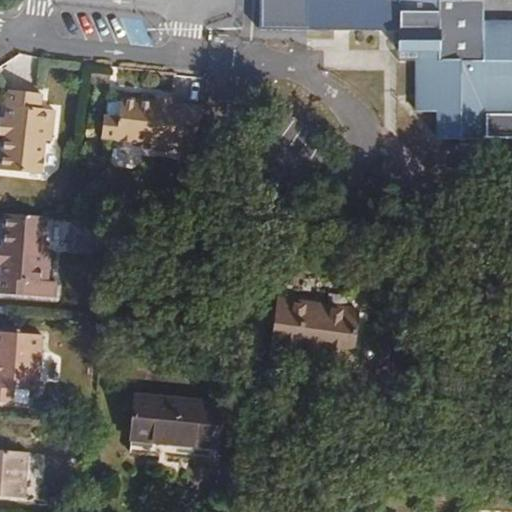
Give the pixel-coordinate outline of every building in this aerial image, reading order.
[(463,0),(263,0),(263,29),(401,32),(401,52),(419,52),(418,62),(418,112),(439,112),(439,141),(485,141),(485,113),(511,113),(511,22),(485,23),(463,0)] [(485,23),(485,0),(463,0),(485,23)] [(418,62),(419,52),(401,52),(404,66),(418,62)] [(55,150),(57,116),(45,115),(46,100),(12,96),(9,127),(11,127),(9,144),(7,144),(3,178),(45,182),(48,149),(55,150)] [(198,170),(205,112),(174,109),(174,113),(157,111),(157,107),(123,104),(121,124),(106,122),(104,144),(153,149),(152,156),(185,159),(184,168),(198,170)] [(158,104),(157,107),(157,111),(174,113),(174,109),(174,105),(158,104)] [(9,144),(11,127),(9,127),(3,127),(2,143),(7,144),(9,144)] [(57,258),(58,228),(15,226),(13,254),(17,255),(16,270),(13,270),(11,299),(45,301),(46,288),(60,289),(62,258),(57,258)] [(16,270),(17,255),(13,254),(9,254),(9,269),(13,270),(16,270)] [(349,362),(358,309),(276,296),(268,349),(349,362)] [(55,344),(0,342),(0,351),(0,413),(27,415),(27,402),(53,402),(55,344)] [(213,452),(218,401),(132,393),(126,443),(213,452)] [(0,496),(26,497),(28,452),(0,451),(0,496)]
